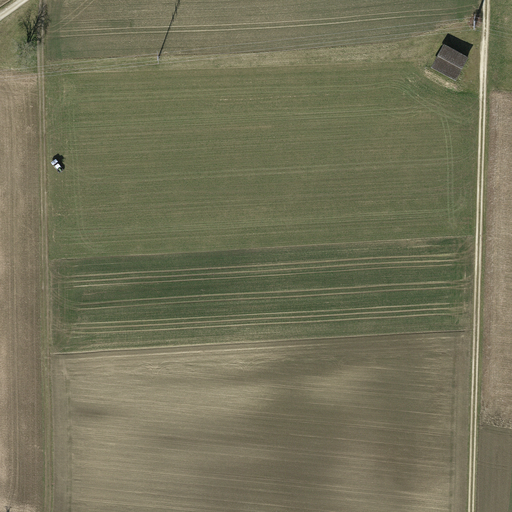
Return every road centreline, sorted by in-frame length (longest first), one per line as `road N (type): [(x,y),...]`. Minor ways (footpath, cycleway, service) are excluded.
road 1 (track): [(470,511),(485,0)]
road 2 (track): [(48,511),(43,0)]
